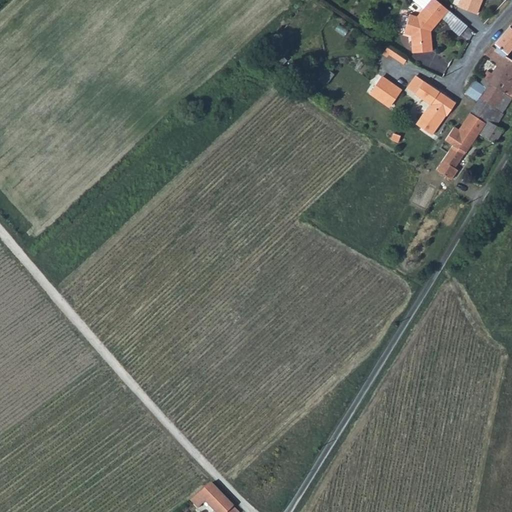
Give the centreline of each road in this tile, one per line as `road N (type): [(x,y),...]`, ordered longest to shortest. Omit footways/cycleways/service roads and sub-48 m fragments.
road 1 (unclassified): [(291,511),(511,152)]
road 2 (track): [(0,234),(251,511)]
